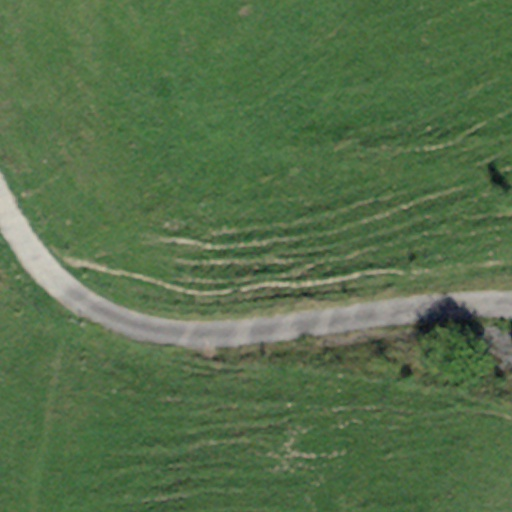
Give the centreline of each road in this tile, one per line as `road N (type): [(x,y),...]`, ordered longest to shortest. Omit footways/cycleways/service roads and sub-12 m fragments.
road 1 (track): [(98,314),(212,338),(511,307)]
road 2 (track): [(0,227),(4,239),(98,314)]
